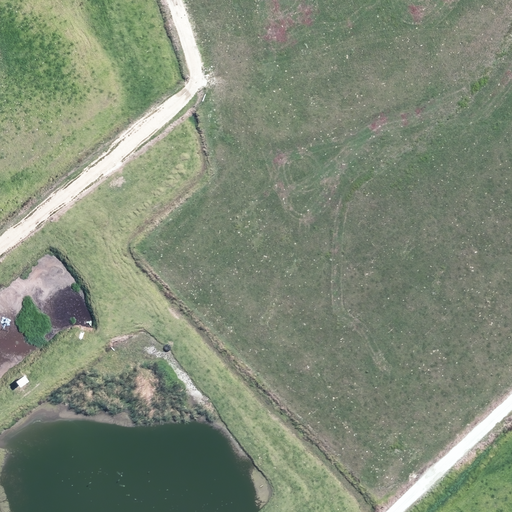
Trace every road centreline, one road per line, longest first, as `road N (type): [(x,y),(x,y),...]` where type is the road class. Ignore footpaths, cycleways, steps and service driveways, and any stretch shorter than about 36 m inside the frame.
road 1 (track): [(0,246),(181,102),(193,62),(174,0)]
road 2 (track): [(511,405),(396,511)]
